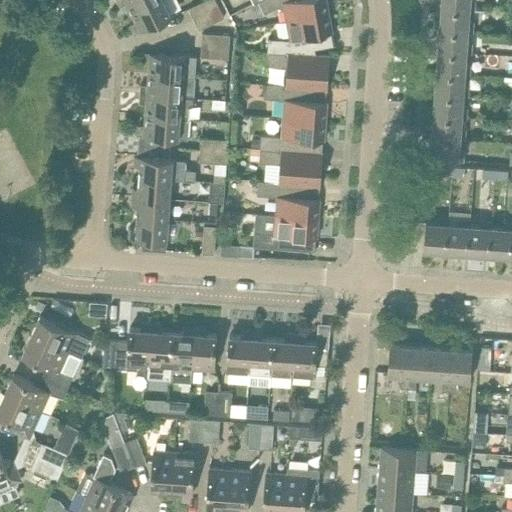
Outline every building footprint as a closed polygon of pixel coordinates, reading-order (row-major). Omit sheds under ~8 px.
[(155,0),(117,0),(120,5),(127,2),(131,12),(155,0)] [(172,15),(164,0),(155,0),(131,12),(136,21),(130,24),(134,34),(172,15)] [(219,6),(215,0),(203,0),(188,7),(194,18),(219,6)] [(258,0),(261,5),(262,9),(264,13),(284,3),(287,20),(328,12),(326,0),(258,0)] [(442,0),(442,6),(470,8),(474,9),(474,0),(442,0)] [(224,17),(219,6),(194,18),(199,29),(224,17)] [(442,6),(440,29),(468,31),(473,31),(473,21),(469,20),(470,8),(442,6)] [(316,54),(315,48),(329,45),(327,32),(332,31),(328,12),(287,20),(291,39),(268,37),(267,51),(316,54)] [(468,31),(440,29),(439,50),(467,52),(471,53),(472,42),(467,42),(468,31)] [(230,33),(202,32),(201,44),(229,45),(230,33)] [(229,45),(201,44),(200,56),(228,57),(229,45)] [(467,52),(439,50),(437,72),(465,74),(469,74),(470,64),(466,63),(467,52)] [(330,55),(267,51),(266,65),(287,66),(286,84),(265,83),(328,88),(330,55)] [(143,52),(142,62),(149,63),(149,73),(195,77),(197,56),(194,56),(185,55),(163,53),(143,52)] [(465,74),(437,72),(435,93),(463,95),(468,96),(469,85),(464,85),(465,74)] [(195,77),(149,73),(148,83),(140,83),(140,93),(182,96),(194,97),(195,77)] [(265,83),(264,97),(285,99),(283,117),(325,120),(327,100),(321,100),(322,88),(328,89),(328,88),(286,85),(265,83)] [(194,97),(182,96),(140,93),(139,103),(146,103),(145,114),(188,117),(189,105),(193,106),(194,97)] [(435,93),(434,115),(462,117),(466,117),(467,107),(463,106),(463,95),(435,93)] [(225,99),(213,98),(212,107),(225,109),(225,99)] [(138,124),(137,134),(188,138),(190,117),(188,117),(145,114),(145,124),(138,124)] [(462,117),(434,115),(432,136),(465,138),(465,128),(461,128),(462,117)] [(325,120),(283,117),(282,136),(261,134),(260,148),(323,153),(323,152),(318,151),(318,139),(324,140),(325,120)] [(432,136),(431,158),(451,159),(463,160),(464,150),(459,149),(460,138),(432,136)] [(201,137),(200,149),(228,151),(229,139),(201,137)] [(323,153),(260,148),(260,149),(252,148),(251,160),(259,160),(259,162),(268,162),(266,180),(258,180),(320,185),(323,153)] [(228,151),(200,149),(199,161),(227,163),(228,151)] [(135,154),(135,164),(140,165),(140,176),(171,178),(195,180),(196,170),(186,169),(186,158),(173,157),(155,155),(135,154)] [(452,165),(440,164),(439,173),(452,174),(452,165)] [(0,200),(24,200),(24,165),(0,165),(0,200)] [(465,166),(452,165),(452,174),(464,175),(465,166)] [(495,169),(483,168),(483,178),(495,179),(495,169)] [(509,170),(495,169),(495,179),(508,180),(509,170)] [(132,196),(170,198),(171,178),(139,176),(139,186),(133,186),(132,196)] [(320,185),(258,180),(257,194),(278,196),(276,214),(318,217),(320,197),(314,197),(315,185),(320,185)] [(211,181),(210,190),(225,191),(226,182),(215,181),(211,181)] [(170,198),(132,196),(131,205),(137,206),(137,216),(168,219),(170,198)] [(210,201),(208,213),(217,214),(218,202),(210,201)] [(317,237),(318,217),(276,214),(275,233),(254,231),(254,246),(310,250),(311,236),(317,237)] [(130,227),(129,237),(139,238),(143,238),(142,248),(165,250),(166,239),(168,219),(147,217),(137,216),(136,227),(130,227)] [(424,248),(446,250),(448,218),(438,217),(438,221),(426,220),(424,248)] [(449,218),(448,218),(446,250),(468,252),(470,219),(460,218),(460,223),(449,222),(449,218)] [(471,219),(470,219),(468,252),(489,253),(492,221),(482,220),(481,224),(470,224),(471,219)] [(492,221),(489,253),(511,255),(511,238),(511,222),(503,222),(503,226),(492,225),(492,221)] [(204,224),(202,252),(214,253),(216,225),(204,224)] [(240,244),(239,255),(253,256),(254,246),(253,246),(253,245),(240,244)] [(40,315),(31,334),(81,357),(90,338),(77,332),(40,315)] [(117,340),(114,367),(138,369),(138,363),(149,364),(152,323),(142,322),(141,328),(130,327),(129,340),(117,340)] [(162,324),(152,323),(149,364),(148,377),(169,379),(173,330),(162,329),(162,324)] [(185,331),(173,330),(169,379),(190,380),(191,367),(192,367),(195,326),(185,325),(185,331)] [(205,327),(195,326),(192,367),(214,369),(217,333),(205,333),(205,327)] [(230,334),(229,354),(227,370),(249,371),(252,330),(242,330),(242,335),(230,334)] [(249,371),(249,382),(270,383),(271,373),(273,338),(262,337),(262,331),(252,330),(249,371)] [(285,338),(273,338),(271,373),(292,374),(295,334),(285,333),(285,338)] [(68,351),(31,334),(23,353),(47,364),(43,375),(68,386),(81,357),(68,352),(68,351)] [(295,334),(292,374),(311,376),(310,386),(313,386),(326,387),(329,347),(317,346),(317,341),(305,340),(306,334),(295,334)] [(105,339),(103,359),(102,367),(114,367),(117,340),(105,339)] [(401,387),(408,387),(411,344),(390,342),(388,373),(401,374),(401,387)] [(432,345),(411,344),(408,387),(416,388),(416,375),(429,376),(432,345)] [(452,347),(432,345),(429,376),(442,377),(441,390),(449,390),(452,347)] [(473,348),(452,347),(449,390),(456,391),(457,378),(471,379),(471,368),(473,348)] [(13,374),(5,393),(42,410),(50,391),(63,397),(68,386),(43,375),(38,385),(13,374)] [(206,390),(204,413),(217,414),(219,390),(206,390)] [(232,391),(219,390),(217,414),(230,415),(232,391)] [(42,410),(5,393),(0,402),(0,413),(15,421),(13,426),(30,435),(42,410)] [(168,400),(147,398),(146,409),(167,410),(168,400)] [(190,401),(168,400),(167,410),(189,412),(190,401)] [(269,404),(259,403),(258,417),(268,418),(269,404)] [(273,419),(290,420),(291,410),(274,409),(273,419)] [(122,414),(114,413),(121,431),(128,428),(122,414)] [(205,419),(191,417),(189,439),(204,440),(205,419)] [(220,420),(205,419),(204,440),(218,441),(220,420)] [(262,423),(250,422),(248,447),(260,448),(262,423)] [(268,423),(262,423),(260,448),(272,449),(274,423),(268,423)] [(323,427),(290,425),(290,436),(322,439),(323,427)] [(474,433),(473,445),(486,446),(487,433),(474,433)] [(137,437),(124,441),(133,466),(146,461),(137,437)] [(157,440),(156,450),(154,450),(151,491),(171,492),(174,451),(165,450),(165,441),(157,440)] [(133,466),(124,441),(112,446),(121,471),(133,466)] [(69,454),(45,443),(39,456),(63,467),(69,454)] [(427,449),(416,448),(382,446),(380,468),(425,471),(427,449)] [(0,450),(0,501),(18,493),(13,482),(21,479),(13,460),(5,463),(0,450)] [(195,453),(174,451),(171,492),(192,494),(194,474),(195,453)] [(63,467),(39,456),(34,468),(57,479),(63,467)] [(454,473),(464,474),(465,461),(455,460),(454,473)] [(288,466),(287,473),(283,511),(304,511),(306,497),(318,498),(320,468),(288,466)] [(209,467),(208,489),(207,509),(227,510),(230,469),(209,467)] [(414,470),(380,468),(378,490),(413,492),(414,470)] [(251,470),(230,469),(227,510),(248,511),(251,470)] [(76,490),(87,495),(124,511),(125,511),(134,493),(85,471),(76,490)] [(263,511),(283,511),(287,473),(266,471),(263,511)] [(454,473),(453,487),(463,488),(464,474),(454,473)] [(511,482),(511,474),(504,474),(503,481),(511,482)] [(411,511),(413,492),(378,490),(377,511),(387,511),(411,511)] [(124,511),(87,495),(79,511),(76,511),(64,506),(61,511),(124,511)] [(452,503),(451,511),(461,511),(462,504),(452,503)]
